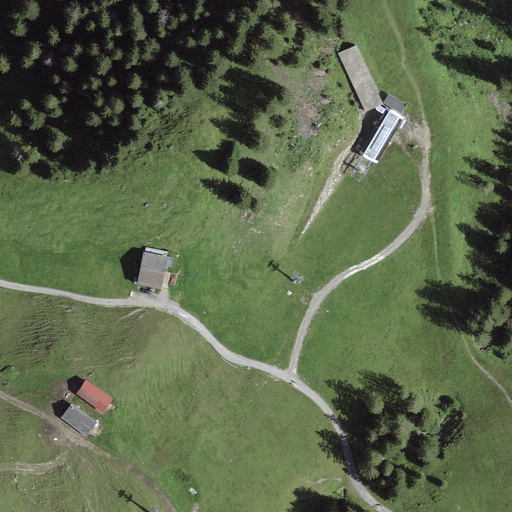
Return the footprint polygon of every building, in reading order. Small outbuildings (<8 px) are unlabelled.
[(358,45),(339,53),(366,113),(384,104),(358,45)] [(406,105),(389,95),(384,104),(401,114),(406,105)] [(401,116),(390,109),(363,156),(375,162),(401,116)] [(170,258),(146,253),(140,283),(164,288),(170,258)] [(114,401),(88,383),(78,396),(105,414),(114,401)] [(96,425),(72,406),(62,419),(86,438),(96,425)]
